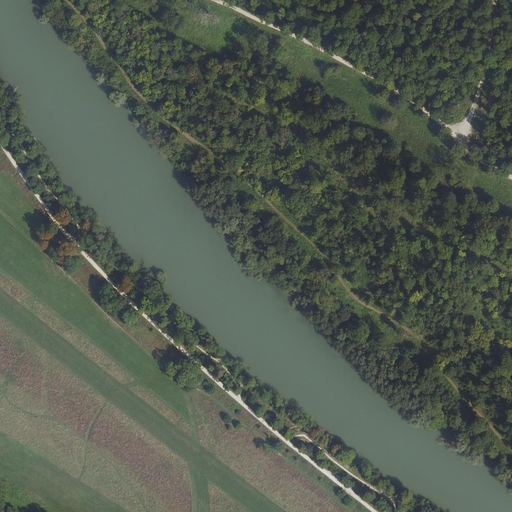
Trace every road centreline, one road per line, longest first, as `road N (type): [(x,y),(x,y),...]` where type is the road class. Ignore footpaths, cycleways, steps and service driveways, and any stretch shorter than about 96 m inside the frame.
road 1 (track): [(0,143),(95,267),(262,422),(374,511)]
road 2 (track): [(203,0),(384,85),(467,158),(511,181)]
